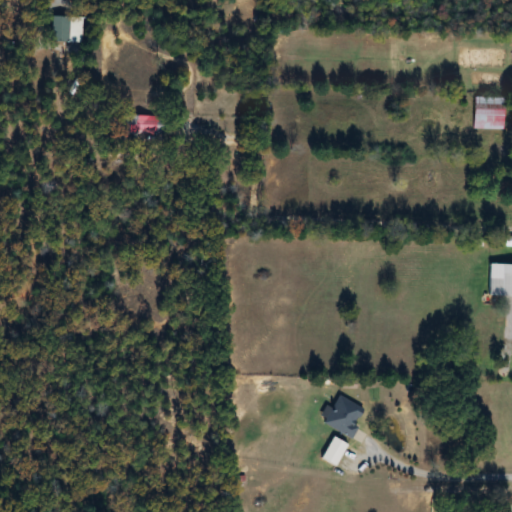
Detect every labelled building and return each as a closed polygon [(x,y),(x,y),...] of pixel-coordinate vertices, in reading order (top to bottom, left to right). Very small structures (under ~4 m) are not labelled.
[(69,43),(69,16),(50,16),(50,43),(69,43)] [(502,130),(502,98),(471,98),(471,130),(502,130)] [(126,135),(145,135),(145,118),(126,118),(126,135)] [(511,265),(486,265),(486,297),(511,296),(511,265)] [(360,411),(336,397),(328,410),(323,407),(316,420),(349,440),(356,428),(351,425),(360,411)] [(317,459),(333,468),(345,446),(329,437),(317,459)]
